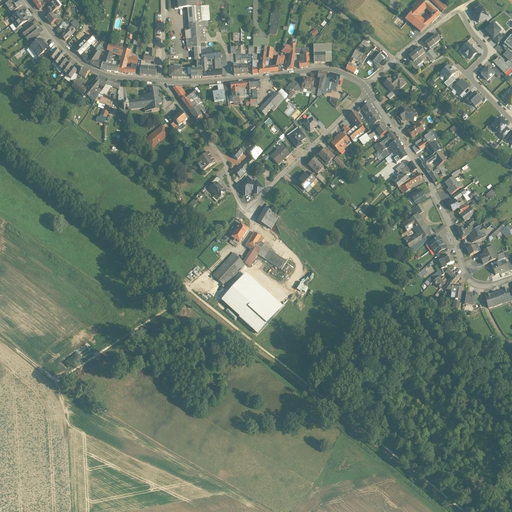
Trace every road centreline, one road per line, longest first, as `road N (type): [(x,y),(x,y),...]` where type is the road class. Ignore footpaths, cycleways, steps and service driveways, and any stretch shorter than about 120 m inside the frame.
road 1 (track): [(0,128),(461,511)]
road 2 (residential): [(165,83),(223,157),(245,210),(368,93)]
road 3 (track): [(0,336),(58,384),(178,304),(237,246)]
road 4 (residential): [(368,93),(427,184),(464,282),(487,290),(511,281)]
road 5 (track): [(511,173),(320,0)]
road 6 (residential): [(165,83),(329,71),(365,87)]
road 7 (residential): [(28,0),(90,68),(165,83)]
